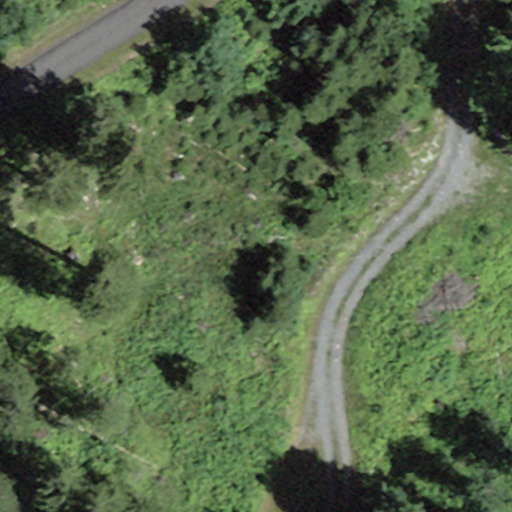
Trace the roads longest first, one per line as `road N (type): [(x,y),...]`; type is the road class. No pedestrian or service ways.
road 1 (track): [(501,0),(363,511)]
road 2 (unclassified): [(167,0),(0,109)]
